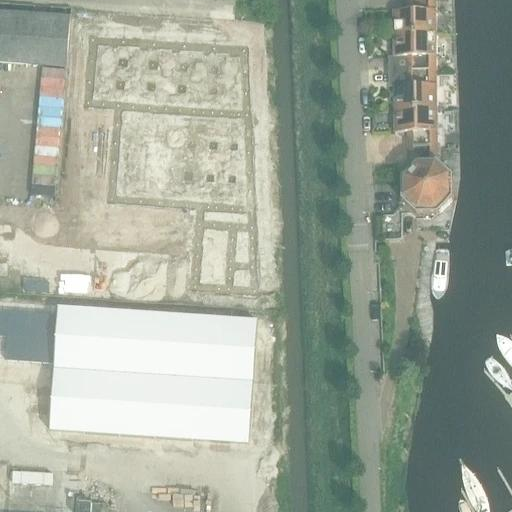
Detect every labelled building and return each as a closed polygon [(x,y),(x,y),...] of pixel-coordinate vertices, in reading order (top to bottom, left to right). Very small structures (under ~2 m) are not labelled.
[(394,13),(394,36),(436,35),(435,0),(411,0),(411,12),(394,13)] [(70,19),(0,13),(0,64),(67,69),(70,19)] [(411,72),(411,73),(436,73),(436,35),(394,36),(394,59),(412,59),(412,72),(411,72)] [(91,39),(86,105),(117,107),(118,107),(123,42),(91,39)] [(123,42),(118,107),(148,109),(153,44),(123,42)] [(153,44),(148,109),(178,111),(183,46),(153,44)] [(183,46),(178,111),(209,114),(214,48),(183,46)] [(214,48),(209,114),(247,116),(245,51),(214,48)] [(394,88),(395,112),(437,111),(436,73),(411,73),(411,75),(412,75),(412,88),(394,88)] [(117,107),(110,202),(199,208),(193,289),(255,293),(247,116),(209,114),(178,111),(148,109),(118,107),(117,107)] [(412,147),(412,149),(437,149),(437,111),(395,112),(395,135),(413,135),(413,147),(412,147)] [(437,149),(412,149),(412,151),(413,151),(413,163),(415,165),(401,179),(401,183),(398,185),(398,195),(401,198),(401,216),(410,216),(416,222),(432,222),(453,200),(453,179),(437,164),(437,149)] [(159,241),(156,290),(167,290),(170,242),(159,241)] [(54,366),(50,432),(250,446),(258,323),(58,310),(58,318),(0,313),(0,338),(8,339),(6,362),(54,366)]
